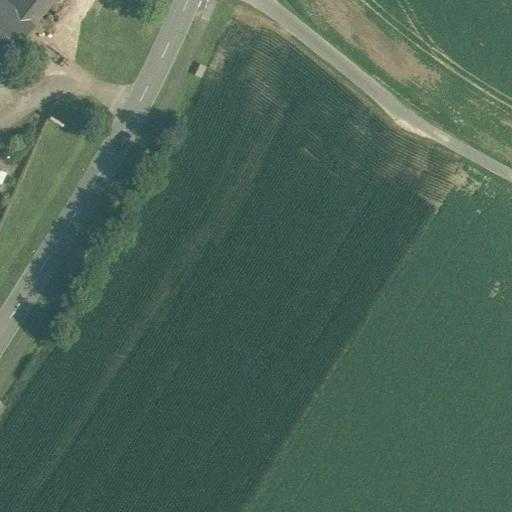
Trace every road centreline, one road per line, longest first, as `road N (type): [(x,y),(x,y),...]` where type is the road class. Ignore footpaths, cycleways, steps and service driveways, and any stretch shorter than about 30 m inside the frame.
road 1 (secondary): [(185,0),(137,108),(0,331)]
road 2 (unclassified): [(511,174),(437,136),(259,0)]
